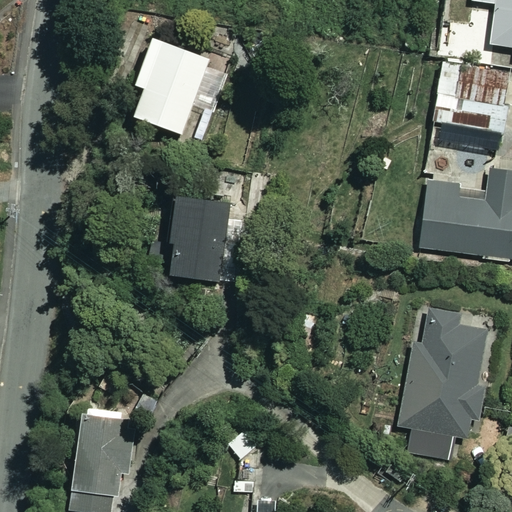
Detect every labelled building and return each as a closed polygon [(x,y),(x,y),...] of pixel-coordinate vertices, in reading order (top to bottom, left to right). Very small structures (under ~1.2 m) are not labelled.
[(511,0),(468,0),(492,4),(485,45),(510,49),(508,57),(511,57),(511,0)] [(210,55),(152,33),(135,79),(149,85),(138,113),(181,130),(191,104),(214,113),(229,74),(206,65),(210,55)] [(511,64),(439,53),(429,124),(501,135),(511,64)] [(511,172),(485,169),(482,192),(457,188),(459,176),(427,171),(416,247),(511,260),(511,172)] [(235,201),(177,187),(164,239),(170,240),(163,269),(215,282),(235,201)] [(496,320),(426,306),(420,336),(414,335),(396,422),(412,425),(407,449),(447,457),(452,430),(473,434),(496,320)] [(122,406),(84,399),(63,508),(86,511),(110,511),(119,472),(126,473),(135,422),(119,419),(122,406)] [(373,511),(388,495),(355,467),(337,489),(365,511),(373,511)]
